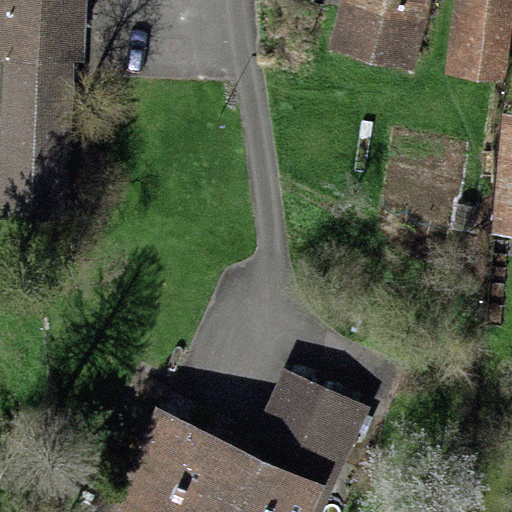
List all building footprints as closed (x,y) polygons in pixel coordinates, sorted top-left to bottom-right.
[(0,0),(0,28),(68,31),(78,31),(79,0),(0,0)] [(341,0),(331,39),(402,59),(418,0),(341,0)] [(452,0),(445,64),(496,69),(503,0),(452,0)] [(0,28),(0,174),(62,177),(68,31),(0,28)] [(511,106),(499,106),(490,220),(511,221),(511,106)] [(275,366),(244,442),(318,472),(349,397),(275,366)] [(151,404),(109,504),(128,511),(301,511),(318,472),(244,442),(151,404)]
